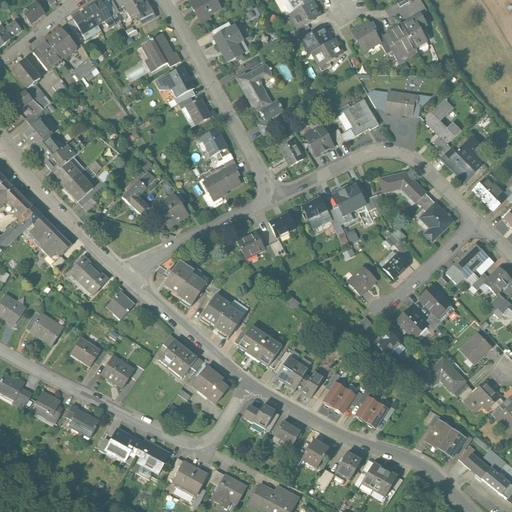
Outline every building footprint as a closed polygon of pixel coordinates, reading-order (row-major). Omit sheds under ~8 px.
[(140,0),(117,0),(115,1),(120,10),(125,7),(132,20),(147,11),(140,0)] [(214,0),(199,0),(190,5),(194,13),(196,12),(201,20),(220,10),(214,0)] [(287,0),(290,4),(285,7),(290,15),(312,3),(314,1),(313,0),(287,0)] [(406,0),(402,0),(396,4),(399,9),(408,3),(406,0)] [(120,10),(115,1),(110,4),(113,10),(116,16),(121,13),(120,10)] [(102,2),(87,11),(96,26),(103,22),(109,31),(116,27),(108,13),(102,2)] [(35,3),(22,13),(30,24),(43,14),(35,3)] [(312,3),(292,14),(297,22),(295,23),(298,29),(306,24),(320,16),(312,3)] [(408,3),(399,9),(402,14),(411,8),(408,3)] [(116,16),(113,10),(108,13),(116,27),(121,24),(116,16)] [(87,11),(72,20),(73,21),(79,31),(84,40),(99,31),(96,26),(87,11)] [(412,21),(406,24),(406,25),(402,27),(414,49),(425,43),(418,31),(426,27),(419,16),(412,20),(412,21)] [(73,21),(67,24),(73,34),(79,31),(73,21)] [(2,31),(10,41),(21,32),(13,22),(2,31)] [(298,29),(297,30),(300,35),(307,31),(309,29),(306,24),(298,29)] [(368,24),(352,33),(360,47),(369,49),(373,47),(372,45),(378,42),(375,37),(368,24)] [(401,26),(397,28),(396,28),(393,30),(392,31),(388,34),(395,46),(400,55),(405,52),(409,53),(415,50),(414,49),(402,27),(401,26)] [(0,49),(10,41),(2,31),(0,28),(0,49)] [(310,36),(302,40),(305,46),(306,46),(311,54),(314,52),(331,42),(323,28),(310,36)] [(235,29),(226,34),(226,33),(214,39),(228,64),(242,56),(236,45),(243,42),(235,29)] [(300,35),(298,36),(300,41),(302,40),(310,36),(307,31),(300,35)] [(76,49),(62,32),(48,43),(62,60),(76,49)] [(389,49),(380,34),(375,37),(378,42),(386,56),(391,53),(389,49)] [(162,35),(151,42),(151,43),(138,50),(139,51),(145,47),(151,59),(145,62),(151,74),(168,65),(168,66),(179,59),(176,54),(172,56),(162,37),(163,36),(162,35)] [(331,42),(314,52),(318,59),(316,60),(320,66),(328,62),(341,54),(334,41),(331,42)] [(62,60),(48,43),(33,55),(47,72),(62,60)] [(395,46),(389,49),(391,53),(399,67),(405,63),(400,55),(395,46)] [(79,81),(97,70),(90,59),(73,70),(79,81)] [(259,61),(251,66),(254,71),(262,66),(259,61)] [(39,81),(24,62),(12,71),(27,90),(34,85),(39,81)] [(320,66),(318,67),(321,72),(331,67),(328,62),(320,66)] [(265,66),(247,77),(246,74),(237,80),(256,115),(260,113),(265,122),(269,120),(270,120),(284,112),(279,102),(272,106),(261,86),(263,85),(262,83),(271,78),(271,74),(270,71),(268,68),(265,66)] [(183,69),(156,84),(160,92),(172,93),(177,101),(192,92),(195,91),(194,90),(193,91),(182,71),(183,70),(183,69)] [(59,95),(69,91),(64,80),(54,85),(59,95)] [(50,105),(34,85),(27,90),(25,92),(32,102),(42,111),(50,105)] [(25,92),(9,105),(17,114),(28,105),(33,111),(34,110),(36,113),(35,114),(37,116),(39,115),(42,111),(32,102),(25,92)] [(177,101),(174,102),(177,107),(179,106),(191,99),(195,97),(192,92),(177,101)] [(415,98),(387,94),(384,113),(412,118),(414,107),(415,98)] [(191,99),(179,106),(182,112),(187,109),(186,108),(194,104),(191,99)] [(194,104),(186,108),(187,109),(197,127),(210,119),(200,101),(194,104)] [(364,102),(341,115),(342,115),(345,114),(354,129),(351,131),(356,139),(370,131),(370,132),(379,127),(364,102)] [(447,130),(439,123),(452,110),(444,102),(423,124),(438,139),(432,145),(440,152),(440,153),(446,146),(460,133),(452,125),(447,130)] [(33,114),(25,120),(31,128),(39,121),(33,114)] [(43,119),(54,134),(58,131),(47,116),(43,119)] [(265,122),(258,126),(264,138),(276,131),(270,120),(269,120),(265,122)] [(31,128),(22,135),(34,150),(48,139),(51,137),(39,121),(31,128)] [(322,129),(305,138),(317,158),(333,149),(322,129)] [(216,131),(202,139),(212,159),(219,155),(222,159),(230,155),(221,139),(220,139),(216,131)] [(346,144),(339,131),(333,135),(340,148),(346,144)] [(48,139),(34,150),(46,165),(60,153),(59,152),(48,139)] [(454,155),(447,163),(454,171),(456,169),(460,173),(457,177),(464,185),(480,169),(468,157),(478,147),(470,139),(454,155)] [(60,153),(46,165),(55,176),(68,165),(75,158),(85,149),(77,140),(66,148),(65,148),(59,152),(60,153)] [(294,143),(281,151),(290,169),(304,161),(294,143)] [(446,146),(440,153),(440,152),(436,156),(440,161),(450,151),(450,150),(446,146)] [(450,151),(440,161),(445,165),(447,163),(454,155),(450,151)] [(230,155),(222,159),(214,164),(217,170),(233,161),(230,155)] [(146,173),(154,165),(148,159),(140,167),(146,173)] [(55,176),(54,177),(65,189),(79,176),(68,165),(55,176)] [(234,167),(203,185),(211,198),(219,193),(221,197),(241,185),(237,178),(240,177),(234,167)] [(96,177),(88,168),(83,173),(91,182),(96,177)] [(105,173),(98,180),(105,187),(112,179),(105,173)] [(155,182),(148,174),(144,177),(152,185),(155,182)] [(79,176),(65,189),(78,204),(93,191),(79,176)] [(408,178),(402,176),(381,181),(384,194),(402,190),(416,205),(417,204),(426,196),(408,178)] [(152,185),(144,177),(139,183),(147,191),(152,185)] [(487,179),(473,193),(482,202),(490,210),(503,196),(493,186),(494,186),(493,185),(496,183),(489,177),(487,179)] [(147,191),(145,192),(150,196),(160,185),(155,182),(152,185),(147,191)] [(32,208),(7,183),(0,188),(0,209),(0,210),(7,204),(22,218),(32,208)] [(139,183),(128,194),(136,202),(140,198),(145,192),(147,191),(139,183)] [(511,186),(503,196),(510,204),(511,201),(511,186)] [(355,187),(334,198),(344,217),(365,206),(355,187)] [(149,209),(141,202),(142,200),(140,198),(136,202),(128,194),(122,199),(141,217),(149,209)] [(179,195),(174,198),(180,207),(185,203),(179,195)] [(426,196),(417,204),(422,209),(430,200),(426,196)] [(174,198),(156,210),(162,219),(169,229),(187,218),(180,207),(174,198)] [(321,199),(309,205),(303,208),(310,222),(321,217),(328,214),(321,199)] [(453,223),(434,205),(420,219),(425,225),(428,222),(433,227),(428,232),(436,240),(453,223)] [(32,208),(22,218),(22,219),(11,230),(19,238),(32,225),(34,226),(42,218),(32,208)] [(156,210),(150,213),(156,222),(162,219),(156,210)] [(511,210),(501,221),(511,232),(511,210)] [(280,220),(270,225),(278,240),(296,230),(289,217),(281,221),(280,220)] [(57,233),(42,218),(34,226),(36,228),(27,238),(39,250),(57,233)] [(11,230),(1,239),(0,238),(0,242),(6,249),(12,244),(13,244),(19,238),(11,230)] [(351,245),(360,241),(355,231),(346,235),(351,245)] [(57,233),(39,250),(53,264),(54,265),(61,258),(72,247),(57,233)] [(258,236),(247,241),(246,239),(237,243),(247,263),(248,262),(247,260),(256,256),(257,258),(266,253),(258,236)] [(393,236),(387,241),(394,248),(399,243),(393,236)] [(408,252),(399,243),(394,248),(402,257),(408,252)] [(475,246),(454,267),(462,276),(466,280),(487,259),(475,246)] [(350,252),(343,255),(345,261),(353,257),(350,252)] [(398,256),(383,270),(393,282),(408,267),(398,256)] [(61,258),(54,265),(53,264),(51,266),(56,271),(63,265),(65,262),(61,258)] [(96,271),(83,258),(79,263),(80,264),(70,275),(81,286),(96,271)] [(167,278),(171,271),(162,265),(157,273),(167,278)] [(180,265),(164,287),(178,297),(193,277),(194,275),(180,265)] [(453,267),(446,274),(446,276),(455,286),(460,281),(459,279),(462,276),(454,267),(453,267)] [(362,271),(353,279),(355,280),(349,286),(347,284),(347,285),(359,298),(375,283),(362,270),(362,271)] [(488,281),(483,285),(484,286),(495,297),(511,282),(499,270),(488,281)] [(108,282),(96,271),(81,286),(93,297),(108,282)] [(483,276),(471,288),(477,293),(484,286),(483,285),(488,281),(483,276)] [(178,297),(178,298),(192,308),(204,291),(207,287),(193,277),(178,297)] [(207,287),(204,291),(210,295),(215,287),(217,285),(211,281),(207,287)] [(210,295),(208,297),(214,301),(217,297),(221,291),(215,287),(210,295)] [(433,288),(419,302),(434,316),(437,320),(451,307),(433,288)] [(118,289),(110,298),(110,299),(111,298),(114,301),(120,294),(121,294),(122,293),(118,289)] [(121,294),(120,294),(114,301),(109,307),(115,313),(112,316),(113,316),(120,322),(119,322),(120,323),(128,314),(129,313),(125,310),(131,303),(121,294)] [(26,311),(5,297),(0,304),(0,317),(6,322),(9,319),(15,309),(23,314),(26,311)] [(214,301),(201,319),(216,328),(230,308),(231,307),(217,297),(214,301)] [(504,302),(496,310),(502,316),(508,310),(510,308),(504,302)] [(216,328),(215,329),(229,340),(244,319),(230,308),(216,328)] [(23,314),(15,309),(9,319),(18,325),(25,315),(23,314)] [(424,325),(410,311),(397,323),(401,328),(398,332),(403,338),(407,334),(414,342),(416,340),(420,344),(429,335),(425,331),(427,329),(424,325)] [(36,313),(25,329),(30,333),(41,316),(36,313)] [(63,330),(41,316),(30,333),(45,342),(46,341),(53,345),(63,330)] [(437,320),(434,316),(429,321),(437,330),(442,325),(437,320)] [(365,320),(354,330),(360,336),(371,326),(365,320)] [(437,330),(429,321),(424,325),(427,329),(425,331),(429,335),(431,336),(437,330)] [(360,336),(354,342),(358,347),(375,331),(371,326),(360,336)] [(282,348),(252,328),(240,347),(238,350),(267,369),(269,367),(276,357),(282,348)] [(401,346),(387,332),(386,332),(387,334),(380,341),(378,340),(373,345),(387,360),(394,353),(398,357),(405,351),(400,347),(401,346)] [(241,333),(234,344),(240,347),(246,337),(241,333)] [(477,334),(458,352),(466,360),(468,359),(473,364),(472,365),(473,365),(472,366),(473,367),(490,351),(483,344),(485,343),(477,334)] [(170,337),(162,346),(168,351),(174,343),(175,343),(176,342),(170,337)] [(101,352),(81,339),(71,356),(91,369),(96,361),(101,352)] [(175,343),(174,343),(168,351),(159,362),(181,379),(190,368),(196,361),(196,360),(175,343)] [(108,354),(103,351),(101,352),(96,361),(101,365),(108,354)] [(274,370),(272,373),(278,376),(290,358),(291,355),(286,352),(281,360),(274,370)] [(114,358),(108,354),(101,365),(106,368),(113,359),(114,358)] [(276,357),(269,367),(274,370),(281,360),(276,357)] [(278,376),(276,378),(286,385),(299,364),(290,358),(278,376)] [(113,359),(106,368),(100,377),(122,391),(130,379),(134,373),(133,372),(113,359)] [(197,359),(196,360),(196,361),(190,368),(195,372),(203,363),(197,359)] [(463,383),(442,361),(421,380),(428,386),(436,379),(451,395),(463,383)] [(299,364),(286,385),(296,391),(298,388),(303,391),(310,380),(305,377),(309,371),(299,364)] [(143,372),(136,368),(133,372),(134,373),(130,379),(136,383),(143,372)] [(206,368),(192,387),(216,406),(228,390),(220,384),(222,381),(206,368)] [(303,391),(302,393),(311,400),(314,396),(322,385),(325,380),(315,373),(303,391)] [(326,388),(325,389),(330,392),(336,383),(336,384),(340,378),(335,374),(326,388)] [(18,384),(4,376),(0,384),(0,393),(14,402),(15,402),(19,394),(24,386),(19,383),(18,384)] [(330,392),(323,403),(333,409),(346,390),(336,384),(336,383),(330,392)] [(463,383),(451,395),(456,400),(468,389),(463,383)] [(485,384),(464,404),(469,409),(476,403),(485,413),(490,408),(499,400),(499,399),(494,393),(493,394),(484,385),(485,384)] [(322,385),(314,396),(319,400),(325,389),(326,388),(322,385)] [(362,397),(358,403),(362,406),(368,398),(372,392),(367,389),(362,397)] [(346,390),(333,409),(343,416),(350,405),(355,396),(346,390)] [(191,397),(181,391),(177,396),(187,403),(191,397)] [(357,393),(355,396),(350,405),(355,408),(358,403),(362,397),(357,393)] [(19,394),(15,402),(14,402),(12,405),(18,409),(25,397),(19,394)] [(60,404),(42,394),(35,407),(38,409),(34,415),(50,424),(55,413),(60,404)] [(362,406),(356,417),(366,424),(378,405),(368,398),(362,406)] [(499,400),(490,408),(494,412),(499,407),(503,404),(499,400)] [(511,434),(511,402),(503,411),(494,420),(495,421),(497,419),(505,427),(503,429),(510,436),(511,434)] [(378,405),(366,424),(375,430),(382,419),(388,411),(387,410),(378,404),(378,405)] [(259,413),(249,408),(243,419),(252,424),(253,423),(265,430),(275,413),(263,406),(259,413)] [(78,410),(72,407),(65,418),(72,421),(77,412),(78,410)] [(388,411),(382,419),(387,422),(395,411),(389,407),(387,410),(388,411)] [(494,412),(490,416),(494,420),(503,411),(499,407),(494,412)] [(98,424),(77,412),(72,421),(72,422),(69,428),(90,440),(96,429),(98,424)] [(60,416),(55,413),(50,424),(54,426),(60,416)] [(275,413),(265,430),(270,433),(279,415),(275,413)] [(435,415),(428,426),(433,429),(438,422),(440,418),(435,415)] [(438,422),(433,429),(423,443),(424,443),(425,441),(436,449),(435,451),(436,451),(437,450),(450,430),(438,422)] [(299,434),(282,424),(274,438),(282,442),(279,447),(287,452),(290,447),(291,448),(299,434)] [(464,439),(450,430),(437,450),(438,450),(439,447),(452,456),(451,458),(451,459),(460,446),(464,440),(464,439)] [(142,446),(127,438),(128,437),(117,431),(110,444),(105,452),(106,452),(106,451),(114,456),(125,463),(128,456),(134,459),(136,456),(142,446)] [(466,436),(464,439),(464,440),(460,446),(465,450),(472,440),(466,436)] [(266,440),(258,455),(263,458),(272,443),(266,440)] [(105,441),(99,452),(104,454),(105,452),(110,444),(105,441)] [(328,450),(314,441),(303,458),(318,467),(328,450)] [(169,456),(144,442),(142,446),(136,456),(141,459),(139,464),(158,475),(169,456)] [(361,462),(347,454),(335,474),(349,482),(361,462)] [(489,469),(471,454),(463,464),(481,479),(489,469)] [(511,470),(498,458),(489,469),(508,485),(508,486),(511,489),(511,470)] [(177,461),(167,482),(173,485),(184,465),(177,461)] [(301,464),(295,461),(289,471),(295,474),(301,464)] [(208,478),(184,465),(173,485),(197,498),(208,478)] [(385,471),(374,465),(367,477),(362,485),(373,491),(385,471)] [(508,485),(489,469),(481,479),(500,495),(508,486),(508,485)] [(334,476),(324,470),(316,483),(321,486),(317,492),(323,495),(334,476)] [(385,471),(373,491),(384,498),(389,489),(396,478),(385,471)] [(225,478),(216,473),(211,484),(219,488),(225,478)] [(362,474),(354,486),(360,489),(362,485),(367,477),(362,474)] [(245,488),(225,478),(219,488),(212,502),(221,507),(225,499),(236,505),(245,488)] [(402,482),(396,478),(389,489),(395,493),(402,482)] [(281,497),(261,486),(252,504),(266,511),(285,511),(286,511),(285,511),(286,511),(287,511),(286,510),(290,504),(295,506),(299,500),(284,492),(281,497)]
